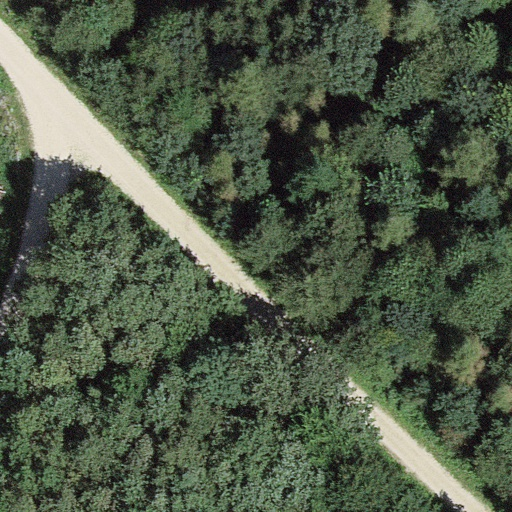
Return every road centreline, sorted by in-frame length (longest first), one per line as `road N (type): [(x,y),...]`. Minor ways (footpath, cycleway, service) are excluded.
road 1 (track): [(480,511),(82,132),(0,43)]
road 2 (track): [(0,331),(22,256),(82,132)]
